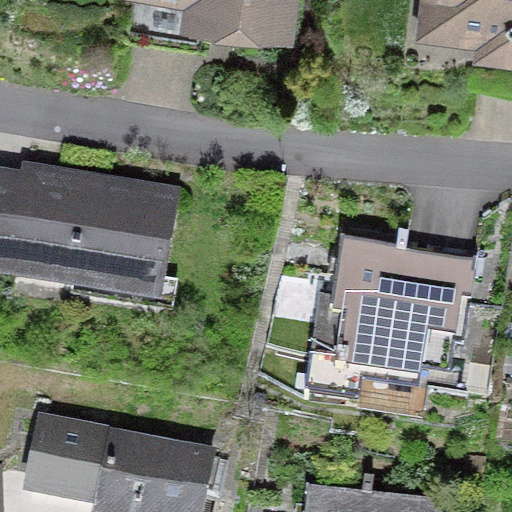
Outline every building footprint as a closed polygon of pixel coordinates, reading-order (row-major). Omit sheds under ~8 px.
[(303,0),(213,0),(211,31),(300,39),(303,0)] [(511,0),(427,0),(425,33),(485,38),(483,63),(511,64),(511,0)] [(0,277),(165,304),(183,195),(0,164),(0,277)] [(341,304),(474,323),(482,262),(349,244),(341,304)] [(465,382),(474,323),(341,304),(332,363),(465,382)] [(208,511),(220,458),(39,419),(23,496),(100,511),(208,511)] [(301,493),(299,511),(454,511),(455,510),(301,493)]
